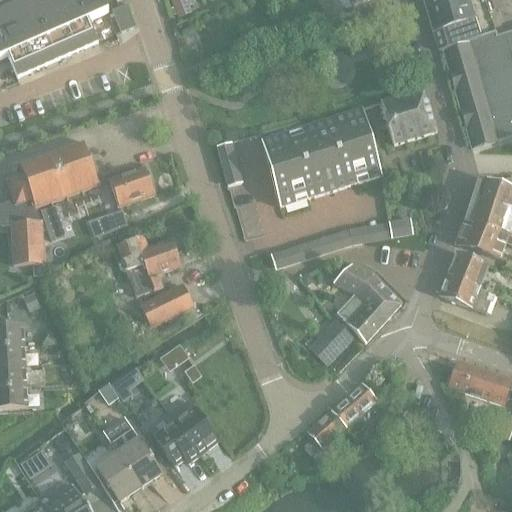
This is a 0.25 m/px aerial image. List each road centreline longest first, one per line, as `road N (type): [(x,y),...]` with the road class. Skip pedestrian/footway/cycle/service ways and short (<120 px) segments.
road 1 (residential): [(292,429),(158,45)]
road 2 (residential): [(410,334),(463,166),(401,0)]
road 3 (unclassified): [(451,511),(470,466),(410,334)]
road 4 (residential): [(0,101),(158,45)]
road 5 (residential): [(410,334),(292,429)]
road 6 (residential): [(292,429),(181,511)]
